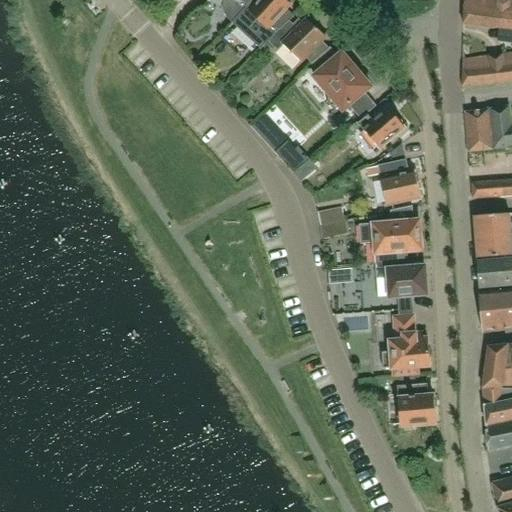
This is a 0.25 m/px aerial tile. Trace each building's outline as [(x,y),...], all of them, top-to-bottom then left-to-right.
[(223,7),(224,13),(226,18),(232,23),(251,2),(250,1),(250,0),(224,0),(223,3),(223,7)] [(288,21),(289,22),(294,17),(293,16),(286,9),(290,5),(287,2),(288,1),(287,0),(259,0),(255,5),(251,2),(232,23),(233,23),(237,27),(261,49),(268,42),(288,21)] [(511,29),(511,0),(504,0),(464,0),(463,24),(511,29)] [(288,21),(268,42),(278,51),(283,45),(301,62),(306,57),(312,63),(312,64),(328,47),(322,42),(325,38),(307,20),(300,27),(296,23),(293,26),(289,22),(288,21)] [(328,47),(312,64),(319,72),(314,77),(343,111),(371,87),(342,53),(338,56),(330,48),(329,49),(328,47)] [(511,53),(463,59),(462,86),(511,80),(511,53)] [(493,149),(493,150),(511,147),(511,125),(511,126),(508,106),(491,109),(496,148),(493,149)] [(368,115),(358,123),(361,127),(379,149),(404,128),(402,125),(402,122),(398,118),(396,117),(388,108),(373,121),(368,115)] [(465,112),(468,152),(492,150),(489,109),(465,112)] [(350,136),(361,127),(358,123),(357,122),(347,131),(350,136)] [(284,160),(294,170),(308,159),(298,148),(284,160)] [(310,160),(294,173),(301,182),(317,169),(310,160)] [(420,199),(414,172),(408,173),(405,161),(367,169),(369,176),(379,174),(386,206),(420,199)] [(511,179),(496,181),(497,197),(511,196),(511,179)] [(376,264),(398,262),(405,261),(404,252),(421,250),(419,220),(413,221),(412,206),(390,211),(391,219),(404,218),(404,222),(360,226),(362,243),(374,242),(376,264)] [(321,226),(345,221),(342,207),(318,212),(321,226)] [(475,237),(511,234),(511,228),(510,228),(509,214),(474,216),(475,237)] [(348,234),(345,221),(321,226),(320,226),(323,240),(348,234)] [(511,234),(475,237),(477,258),(511,255),(511,248),(511,240),(511,234)] [(511,258),(478,262),(480,288),(511,285),(511,258)] [(398,262),(376,264),(377,278),(387,277),(389,298),(427,295),(425,266),(399,268),(398,262)] [(351,283),(353,282),(353,281),(352,269),(328,270),(329,284),(351,283)] [(481,310),(511,307),(511,288),(479,293),(481,310)] [(511,307),(481,310),(484,332),(511,328),(511,307)] [(391,368),(391,369),(395,369),(396,378),(422,375),(421,367),(430,366),(428,338),(422,338),(422,332),(415,333),(413,315),(393,317),(395,340),(389,341),(389,353),(383,353),(384,369),(391,368)] [(340,340),(384,339),(383,317),(339,318),(340,340)] [(511,343),(508,344),(502,386),(502,388),(511,388),(511,343)] [(488,347),(483,388),(502,386),(508,344),(488,347)] [(401,427),(404,426),(436,424),(434,396),(428,396),(427,384),(415,385),(414,376),(396,378),(401,427)] [(362,381),(367,392),(390,391),(389,379),(362,381)] [(511,388),(502,388),(502,386),(483,388),(486,426),(511,420),(511,388)] [(511,421),(486,427),(488,451),(511,445),(511,421)] [(497,508),(511,502),(511,476),(492,483),(497,508)] [(511,511),(511,502),(497,508),(498,511),(511,511)]
